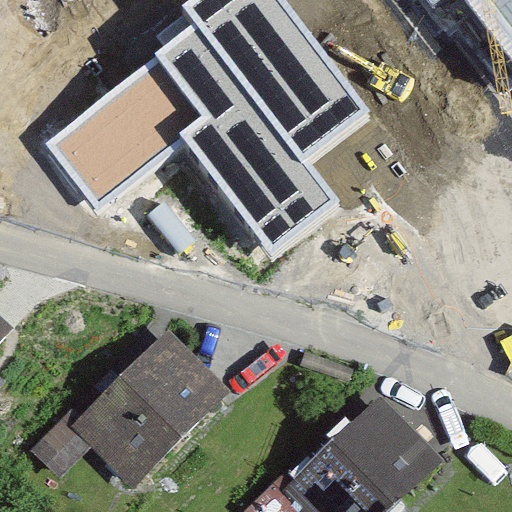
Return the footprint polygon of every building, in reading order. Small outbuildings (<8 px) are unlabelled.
[(198,28),(45,144),(96,211),(186,143),(272,255),(342,202),(314,166),(380,116),(290,0),(191,0),(182,7),(198,28)] [(511,0),(430,0),(432,1),(433,0),(463,0),(511,67),(511,0)] [(511,198),(468,218),(498,284),(511,277),(511,198)] [(0,347),(15,331),(0,318),(0,347)] [(226,400),(167,340),(89,417),(78,406),(31,451),(57,478),(91,445),(135,489),(226,400)] [(405,511),(454,464),(385,395),(303,477),(289,464),(242,510),(244,511),(312,511),(314,510),(316,511),(405,511)]
